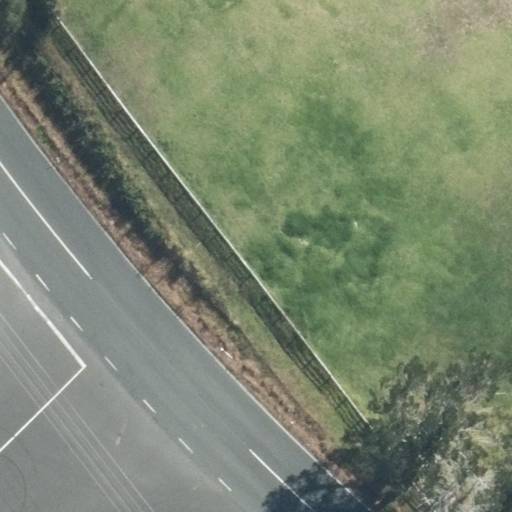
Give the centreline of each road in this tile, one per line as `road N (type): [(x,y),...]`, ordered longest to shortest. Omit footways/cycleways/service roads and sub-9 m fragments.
road 1 (tertiary): [(301,511),(228,451),(130,324)]
road 2 (tertiary): [(130,324),(0,163)]
road 3 (residential): [(130,324),(0,454)]
